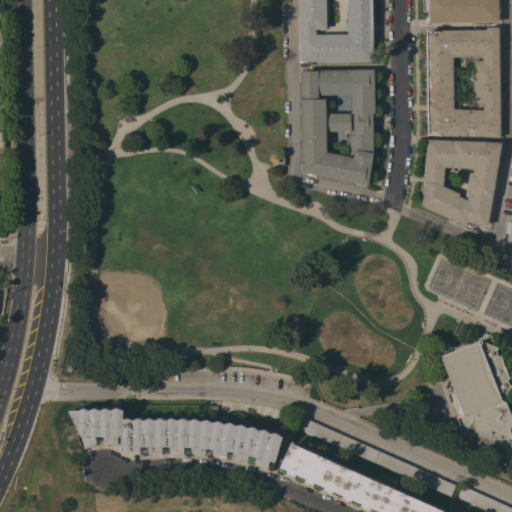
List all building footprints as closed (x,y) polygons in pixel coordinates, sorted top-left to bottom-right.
[(299,0),(371,0),(373,60),(300,61),(299,0)] [(498,0),(498,22),(485,22),(485,21),(429,22),(429,23),(425,23),(425,17),(427,17),(427,11),(425,11),(425,0),(498,0)] [(440,135),(427,135),(425,30),(438,29),(438,30),(486,29),(486,27),(498,27),(500,137),(440,135)] [(305,172),(302,169),(300,70),(374,69),(374,113),(373,113),(373,152),(368,185),(305,172)] [(420,205),(426,139),(501,142),(487,225),(477,223),(474,223),(467,222),(467,224),(467,226),(420,205)] [(509,378),(506,379),(509,385),(511,384),(511,386),(505,402),(509,412),(511,413),(511,454),(507,456),(480,444),(473,445),(463,441),(458,429),(460,426),(456,418),(464,414),(440,356),(441,355),(480,340),(494,346),(498,356),(500,355),(509,378)] [(184,417),(192,418),(205,419),(218,420),(234,423),(250,426),(280,434),(279,437),(281,437),(273,463),(268,461),(266,466),(265,468),(252,464),(253,462),(245,461),(245,462),(231,460),(232,458),(224,456),(224,458),(210,456),(211,454),(203,454),(203,456),(189,454),(189,453),(183,452),(182,452),(182,454),(168,454),(168,452),(160,452),(160,454),(146,454),(146,452),(138,452),(138,454),(124,454),(124,452),(124,447),(119,447),(118,437),(116,437),(116,444),(102,444),(102,442),(95,443),(95,444),(82,449),(82,446),(81,446),(75,433),(76,432),(67,410),(73,410),(74,407),(120,407),(120,410),(121,410),(121,417),(164,417),(164,420),(170,418),(175,420),(175,417),(184,417)] [(297,428),(302,417),(378,451),(373,462),(297,428)] [(368,475),(367,477),(376,482),(378,479),(396,487),(396,488),(405,492),(404,494),(414,499),(415,496),(445,509),(444,511),(374,511),(369,510),(360,506),(355,504),(278,470),(290,443),(329,461),(330,458),(349,467),(350,467),(368,475)] [(378,451),(455,485),(451,494),(452,494),(451,496),(373,462),(378,451)] [(463,485),(511,507),(511,511),(491,511),(458,497),(463,485)]
